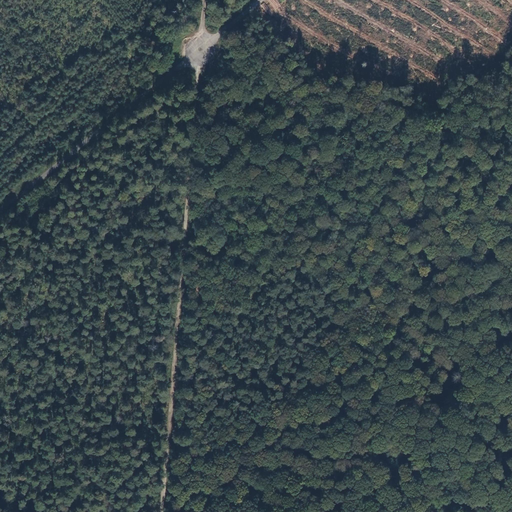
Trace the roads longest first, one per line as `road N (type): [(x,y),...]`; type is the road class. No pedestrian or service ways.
road 1 (track): [(162,511),(202,51)]
road 2 (track): [(0,215),(263,0)]
